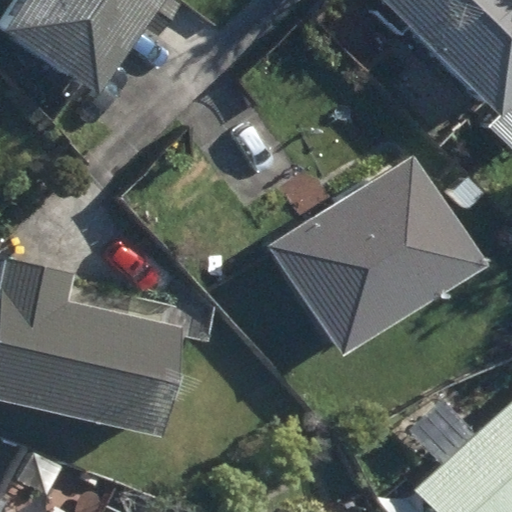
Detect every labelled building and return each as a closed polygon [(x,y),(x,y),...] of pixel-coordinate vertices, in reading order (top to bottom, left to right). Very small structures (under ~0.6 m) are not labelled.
[(0,0),(0,55),(54,95),(124,0),(0,0)] [(355,0),(461,120),(511,74),(511,6),(506,0),(355,0)] [(243,251),(308,359),(457,269),(392,162),(243,251)] [(435,196),(449,214),(468,199),(455,181),(435,196)] [(0,411),(124,441),(151,332),(47,307),(53,280),(0,267),(0,411)] [(511,511),(511,390),(393,495),(408,511),(511,511)] [(0,481),(0,484),(31,499),(45,471),(13,456),(0,481)]
